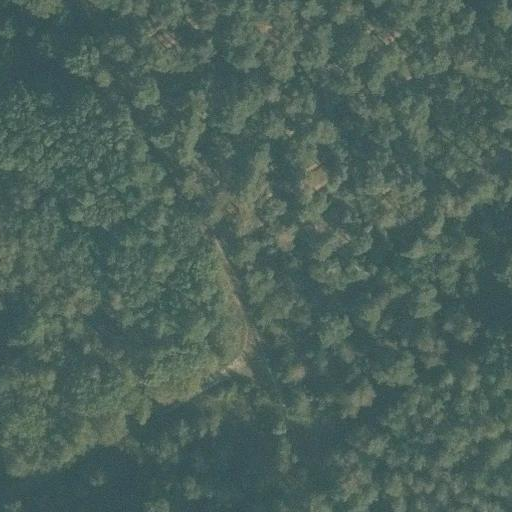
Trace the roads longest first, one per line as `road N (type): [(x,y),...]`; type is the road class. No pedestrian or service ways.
road 1 (track): [(125,73),(212,236),(257,354)]
road 2 (track): [(0,498),(257,354)]
road 3 (track): [(297,433),(511,294)]
road 4 (track): [(0,78),(125,73)]
